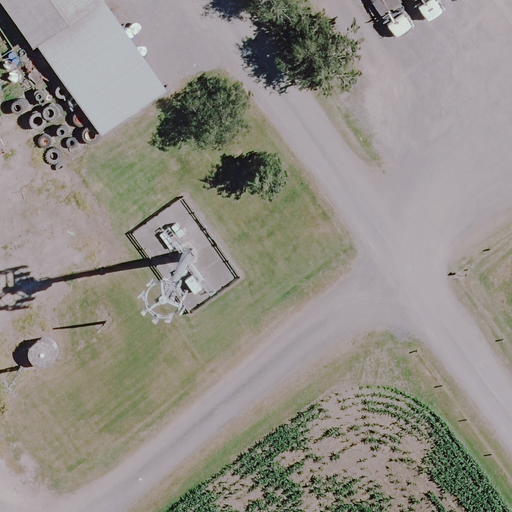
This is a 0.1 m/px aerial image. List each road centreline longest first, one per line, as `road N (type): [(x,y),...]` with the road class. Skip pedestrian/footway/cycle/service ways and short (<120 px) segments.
road 1 (track): [(66,511),(511,175)]
road 2 (track): [(204,0),(511,419)]
